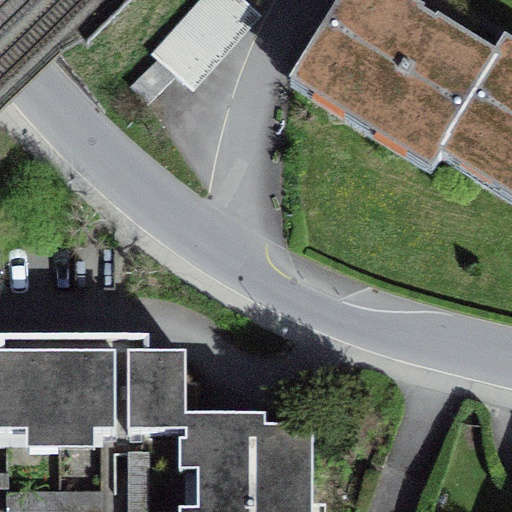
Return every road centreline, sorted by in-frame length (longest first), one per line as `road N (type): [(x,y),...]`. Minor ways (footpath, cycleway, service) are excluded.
road 1 (residential): [(0,54),(100,171),(223,276)]
road 2 (residential): [(223,276),(384,344),(511,375)]
road 3 (residential): [(329,0),(289,42),(223,276)]
